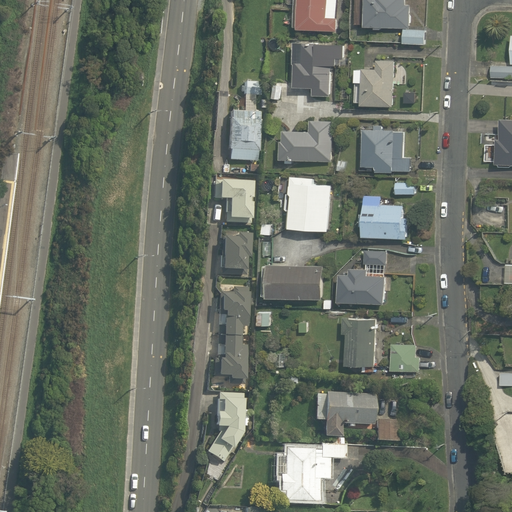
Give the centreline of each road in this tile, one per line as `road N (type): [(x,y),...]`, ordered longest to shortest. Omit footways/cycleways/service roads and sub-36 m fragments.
road 1 (tertiary): [(183,0),(144,511)]
road 2 (residential): [(463,0),(451,277),(468,511)]
